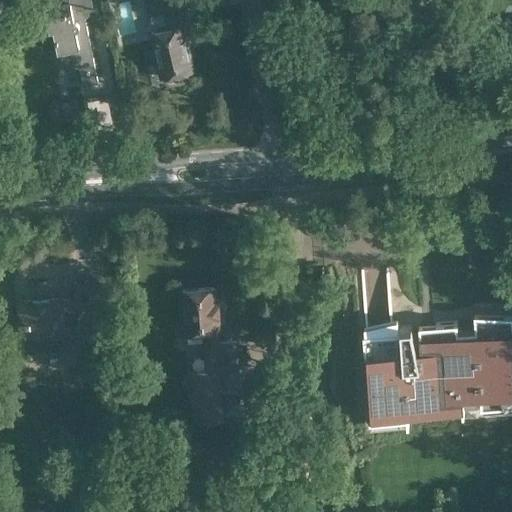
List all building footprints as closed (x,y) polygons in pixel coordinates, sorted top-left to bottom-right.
[(98,82),(82,2),(71,5),(71,0),(59,2),(59,7),(45,10),(49,30),(53,29),(58,51),(71,48),(74,62),(78,61),(83,85),(98,82)] [(182,0),(146,0),(153,30),(150,31),(159,75),(189,69),(183,40),(186,39),(179,9),(184,8),(182,0)] [(61,297),(18,301),(20,336),(23,336),(25,353),(65,350),(64,333),(79,332),(78,314),(94,313),(95,313),(99,313),(97,281),(95,281),(94,281),(72,283),(73,299),(61,300),(61,297)] [(180,301),(178,301),(179,321),(181,320),(182,334),(188,333),(188,334),(206,333),(206,342),(203,342),(205,371),(191,372),(195,421),(222,419),(219,370),(240,369),(238,340),(219,341),(218,331),(222,331),(218,285),(179,288),(180,301)] [(365,331),(363,331),(370,420),(371,420),(406,417),(407,424),(409,424),(408,417),(408,404),(427,402),(427,409),(461,406),(462,414),(464,413),(464,406),(463,400),(480,398),(481,405),(483,405),(511,402),(511,312),(475,311),(475,319),(475,321),(458,322),(458,320),(436,321),(419,323),(419,332),(414,333),(411,323),(400,324),(400,328),(399,328),(398,316),(364,323),(365,331)]
